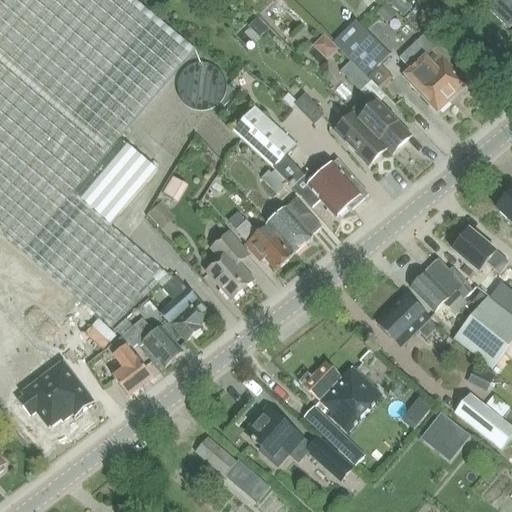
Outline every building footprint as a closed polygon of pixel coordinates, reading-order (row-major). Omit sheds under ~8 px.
[(0,0),(0,234),(112,329),(159,285),(164,290),(175,280),(112,227),(158,172),(120,140),(196,51),(133,0),(0,0)] [(511,0),(498,0),(488,11),(508,30),(511,26),(511,0)] [(333,44),(351,63),(367,80),(390,58),(356,23),(333,44)] [(468,86),(448,65),(454,59),(429,32),(422,39),(434,51),(424,60),(440,77),(433,83),(451,102),(468,86)] [(434,51),(422,39),(400,60),(412,72),(404,79),(437,114),(451,102),(433,83),(440,77),(424,60),(434,51)] [(237,69),(252,80),(261,70),(246,58),(237,69)] [(228,91),(228,86),(227,77),(225,73),(222,70),(218,67),(214,64),(210,63),(206,62),(201,62),(197,63),(192,65),(189,68),(185,72),(182,77),(181,80),(180,85),(181,90),(182,94),(185,99),(187,102),(194,107),(198,109),(203,110),(207,110),(212,108),(216,107),(221,103),(224,99),(226,95),(228,91)] [(370,83),(367,80),(351,63),(340,73),(359,93),(370,83)] [(315,127),(325,117),(305,96),(295,106),(315,127)] [(354,116),(387,150),(393,156),(412,138),(369,96),(351,113),(354,116)] [(232,133),(242,142),(275,172),(284,182),(285,182),(300,198),(312,211),(321,202),(336,219),(348,208),(352,212),(368,197),(365,193),(338,162),(326,172),(319,164),(304,177),(287,160),(296,151),(252,111),(232,133)] [(369,169),(387,150),(354,116),(335,134),(369,169)] [(165,186),(183,193),(190,173),(173,166),(165,186)] [(269,173),(262,180),(276,195),(284,188),(281,185),(285,182),(284,182),(275,172),(272,176),(269,173)] [(511,194),(496,211),(511,225),(511,194)] [(267,227),(293,258),(313,240),(312,239),(322,229),(297,200),(267,227)] [(161,207),(149,218),(159,230),(172,219),(161,207)] [(293,258),(267,227),(255,237),(237,217),(230,224),(237,233),(248,245),(246,247),(261,264),(266,260),(277,273),(293,258)] [(470,232),(453,252),(480,274),(487,265),(500,276),(510,265),(496,254),(497,254),(470,232)] [(231,302),(254,282),(239,265),(249,257),(230,236),(212,252),(222,263),(207,275),(231,302)] [(414,289),(411,291),(435,315),(444,306),(455,317),(458,314),(469,323),(454,341),(492,371),(504,356),(511,361),(511,319),(481,294),(472,305),(470,303),(466,299),(474,292),(454,272),(450,275),(439,264),(426,276),(421,282),(417,282),(414,285),(414,289)] [(200,329),(213,318),(189,291),(187,292),(176,279),(163,291),(174,303),(161,315),(186,345),(202,331),(200,329)] [(5,314),(22,331),(49,306),(32,289),(5,314)] [(511,295),(506,291),(496,305),(511,316),(511,295)] [(405,297),(377,325),(401,348),(416,333),(425,342),(436,331),(427,322),(429,321),(405,297)] [(24,330),(42,357),(80,331),(67,312),(53,321),(48,313),(24,330)] [(124,338),(134,349),(138,345),(140,348),(143,345),(165,371),(184,354),(161,329),(154,335),(143,322),(124,338)] [(0,394),(8,402),(39,370),(0,333),(0,394)] [(136,362),(129,352),(127,350),(116,358),(125,370),(113,379),(128,399),(153,380),(138,360),(136,362)] [(25,398),(18,403),(30,419),(37,414),(50,431),(61,423),(62,425),(73,417),(75,420),(95,405),(64,363),(22,394),(25,398)] [(347,434),(381,398),(352,369),(342,380),(326,365),(303,388),(332,416),(330,418),(347,434)] [(511,428),(470,396),(455,415),(502,452),(511,438),(511,428)] [(315,409),(305,420),(355,468),(365,458),(315,409)] [(268,410),(246,435),(262,449),(259,453),(278,471),(291,456),(299,466),(308,456),(341,484),(352,470),(318,439),(312,447),(305,443),(268,410)] [(443,415),(424,437),(450,459),(469,436),(443,415)] [(224,478),(237,464),(208,440),(196,454),(224,478)]
